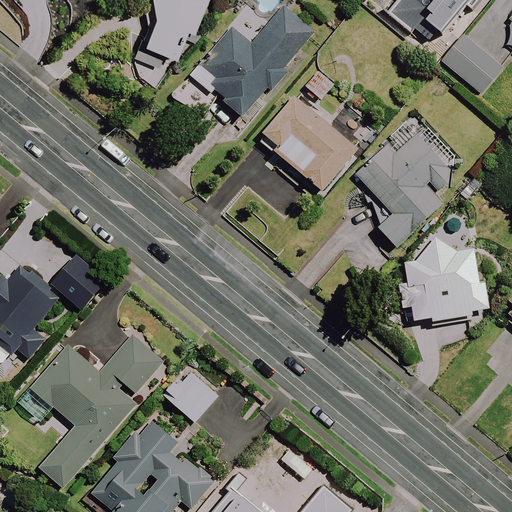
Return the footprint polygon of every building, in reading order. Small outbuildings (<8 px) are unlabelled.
[(157,0),(160,15),(150,41),(181,55),(192,29),(197,31),(210,0),(157,0)] [(211,102),(214,98),(242,123),(286,72),(283,69),(313,35),(282,8),(249,45),(230,28),(185,79),(211,102)] [(511,11),(506,19),(511,23),(511,28),(499,43),(511,54),(511,11)] [(441,20),(418,46),(477,98),(500,72),(441,20)] [(334,88),(319,74),(303,90),(317,105),(334,88)] [(356,152),(293,97),(257,139),(320,194),(356,152)] [(432,194),(450,174),(446,171),(457,160),(408,114),(379,145),(384,149),(372,161),(375,164),(356,184),(391,216),(377,232),(397,251),(442,203),(432,194)] [(363,154),(378,137),(360,122),(345,139),(363,154)] [(471,251),(455,254),(432,239),(414,263),(399,266),(412,324),(426,321),(427,326),(488,313),(482,284),(479,284),(471,251)] [(80,312),(103,284),(72,258),(50,285),(22,263),(5,285),(0,280),(0,366),(1,367),(13,353),(25,363),(43,341),(32,332),(60,296),(80,312)] [(129,338),(97,375),(64,346),(13,405),(37,425),(51,409),(72,427),(35,470),(61,492),(135,406),(129,401),(160,365),(129,338)] [(217,398),(185,370),(161,398),(193,425),(217,398)] [(187,511),(189,511),(211,483),(195,471),(200,463),(173,442),(183,427),(158,408),(137,436),(132,432),(86,493),(103,506),(99,511),(100,511),(162,511),(172,500),(187,511)] [(254,511),(241,501),(231,511),(254,511)]
